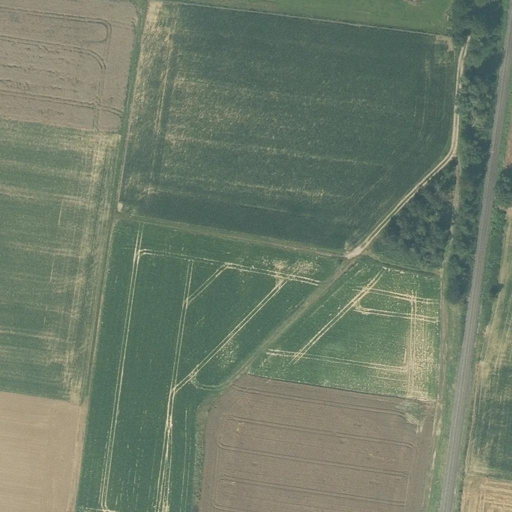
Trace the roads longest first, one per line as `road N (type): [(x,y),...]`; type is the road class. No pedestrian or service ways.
road 1 (track): [(144,6),(73,511)]
road 2 (track): [(417,511),(461,141)]
road 3 (track): [(350,258),(204,408),(197,511)]
road 4 (track): [(112,219),(350,258)]
road 5 (track): [(461,141),(350,258)]
road 6 (track): [(461,141),(472,0)]
